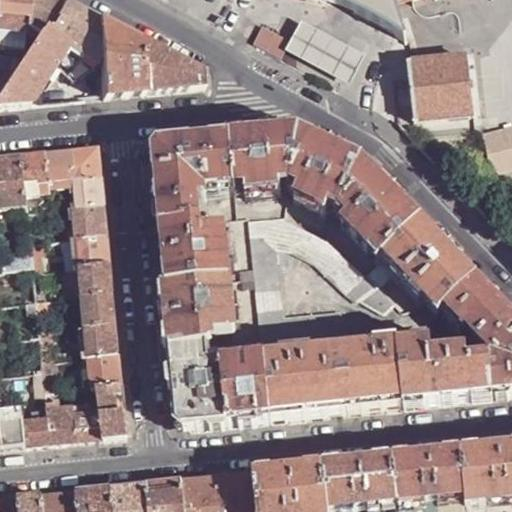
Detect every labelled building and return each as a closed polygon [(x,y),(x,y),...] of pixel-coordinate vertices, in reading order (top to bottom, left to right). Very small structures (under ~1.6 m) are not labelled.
[(0,0),(0,32),(28,34),(28,30),(30,0),(0,0)] [(30,0),(28,30),(43,37),(47,31),(51,33),(51,32),(55,20),(54,19),(66,2),(59,0),(30,0)] [(315,0),(348,10),(382,25),(409,42),(411,42),(403,20),(395,0),(315,0)] [(395,0),(403,20),(440,9),(442,15),(465,9),(463,2),(470,0),(395,0)] [(87,14),(66,2),(54,19),(55,20),(51,32),(68,46),(67,48),(97,67),(103,61),(100,20),(87,14)] [(205,91),(203,75),(173,60),(121,32),(100,20),(103,61),(106,101),(161,95),(205,91)] [(365,54),(301,20),(285,50),(349,83),(365,54)] [(0,111),(18,110),(29,109),(54,71),(67,48),(68,46),(51,32),(51,33),(47,31),(43,37),(26,61),(0,99),(0,111)] [(14,48),(13,59),(26,61),(26,50),(14,48)] [(106,101),(103,61),(97,67),(67,48),(54,71),(75,102),(76,104),(80,103),(80,101),(84,101),(84,103),(106,101)] [(0,99),(26,61),(13,59),(0,57),(0,99)] [(470,59),(410,65),(412,83),(416,125),(476,119),(470,59)] [(54,71),(29,109),(76,104),(75,102),(54,71)] [(511,170),(511,130),(487,137),(496,175),(511,170)] [(230,138),(236,191),(246,190),(247,198),(283,195),(283,186),(292,186),(301,132),(261,135),(230,138)] [(301,132),(292,186),(301,189),(296,201),(329,216),(334,205),(343,209),(365,161),(331,145),(301,132)] [(236,191),(230,138),(195,141),(168,143),(152,163),(158,229),(200,225),(201,224),(198,195),(236,191)] [(99,150),(73,152),(76,180),(102,177),(100,160),(99,150)] [(56,154),(47,155),(50,182),(51,183),(76,180),(73,152),(56,154)] [(34,157),(22,158),(25,198),(40,196),(38,184),(50,182),(47,155),(34,157)] [(0,210),(26,208),(26,205),(25,198),(22,158),(5,160),(0,160),(0,210)] [(392,189),(365,161),(343,209),(342,211),(350,219),(342,227),(371,256),(375,253),(383,261),(384,260),(424,222),(392,189)] [(102,177),(76,180),(78,199),(80,208),(105,205),(103,188),(102,177)] [(76,180),(51,183),(51,190),(72,188),(73,200),(78,199),(76,180)] [(38,184),(40,196),(52,195),(51,190),(51,183),(50,182),(38,184)] [(52,202),(54,211),(75,209),(80,208),(78,199),(73,200),(52,202)] [(52,202),(26,205),(26,208),(27,215),(37,214),(54,211),(52,202)] [(108,235),(105,205),(80,208),(75,209),(78,239),(108,235)] [(27,215),(30,245),(38,244),(39,244),(37,214),(27,215)] [(371,336),(369,321),(343,317),(342,313),(286,318),(279,250),(293,252),(317,264),(349,295),(359,302),(362,301),(387,315),(398,307),(369,275),(367,276),(329,240),(286,219),(287,217),(251,221),(263,346),(371,336)] [(424,222),(384,260),(428,307),(440,319),(446,313),(479,280),(474,275),(438,236),(424,222)] [(227,232),(200,234),(200,225),(158,229),(160,248),(164,248),(164,254),(162,254),(162,261),(163,266),(165,266),(166,272),(163,273),(164,290),(233,282),(227,232)] [(78,239),(81,270),(111,266),(109,247),(108,235),(78,239)] [(42,273),(38,244),(30,245),(31,259),(33,270),(33,275),(42,273)] [(31,259),(2,262),(2,265),(3,273),(23,271),(33,270),(31,259)] [(81,270),(84,299),(114,295),(112,280),(111,266),(81,270)] [(24,280),(34,279),(33,275),(33,270),(23,271),(24,280)] [(45,303),(42,273),(33,275),(34,279),(35,294),(36,304),(45,303)] [(511,314),(479,280),(446,313),(468,335),(470,333),(498,362),(492,368),(495,402),(511,400),(511,314)] [(168,325),(170,351),(209,348),(211,347),(216,345),(215,340),(238,337),(233,282),(164,290),(168,325)] [(36,304),(35,294),(25,295),(27,305),(36,304)] [(83,299),(87,330),(117,326),(115,312),(114,295),(84,299),(83,299)] [(50,333),(47,303),(45,303),(36,304),(40,334),(50,333)] [(118,339),(117,326),(87,330),(86,330),(89,359),(120,356),(118,339)] [(50,333),(40,334),(40,339),(41,350),(42,362),(43,364),(53,363),(50,333)] [(31,340),(32,350),(41,350),(40,339),(31,340)] [(495,402),(492,368),(491,364),(470,366),(469,357),(434,359),(433,347),(400,350),(407,410),(453,406),(495,402)] [(229,429),(223,362),(210,363),(209,348),(170,351),(177,416),(196,432),(211,431),(229,429)] [(379,413),(407,410),(400,350),(400,348),(342,354),(348,416),(379,413)] [(342,354),(265,362),(271,424),(308,420),(348,416),(342,354)] [(89,359),(92,390),(98,389),(123,386),(121,369),(120,356),(89,359)] [(264,358),(223,362),(229,429),(257,426),(271,424),(265,362),(264,358)] [(33,363),(35,374),(43,374),(43,364),(42,362),(33,363)] [(53,363),(43,364),(43,374),(45,394),(56,393),(53,363)] [(37,413),(47,412),(45,394),(43,374),(35,374),(34,375),(37,413)] [(123,386),(98,389),(101,415),(101,416),(126,413),(124,399),(123,386)] [(75,418),(74,411),(75,410),(75,409),(73,408),(72,409),(47,412),(48,421),(50,449),(68,447),(78,445),(75,418)] [(101,416),(104,443),(121,441),(128,440),(126,413),(101,416)] [(0,417),(0,425),(13,424),(12,416),(0,417)] [(101,416),(75,418),(78,445),(92,444),(104,443),(101,416)] [(48,421),(24,423),(27,451),(40,450),(50,449),(48,421)] [(27,451),(24,423),(13,424),(0,425),(0,437),(2,454),(17,452),(27,451)] [(511,450),(477,455),(463,456),(468,502),(469,510),(488,508),(487,501),(511,498),(511,450)] [(393,463),(399,509),(468,502),(463,456),(448,458),(405,462),(393,463)] [(323,471),(327,511),(376,511),(399,509),(393,463),(383,465),(336,470),(323,471)] [(257,511),(327,511),(323,471),(308,473),(263,477),(253,478),(257,511)] [(222,511),(257,511),(253,478),(230,481),(219,482),(222,511)] [(197,484),(184,486),(186,511),(222,511),(219,482),(197,484)] [(162,488),(147,490),(149,511),(186,511),(184,486),(162,488)] [(114,511),(149,511),(147,490),(125,492),(112,493),(114,511)] [(95,495),(78,497),(79,511),(114,511),(112,493),(95,495)] [(59,499),(43,500),(43,511),(79,511),(78,497),(59,499)] [(29,502),(20,503),(20,511),(43,511),(43,500),(29,502)] [(398,511),(469,511),(469,510),(468,502),(399,509),(398,511)] [(4,504),(0,504),(0,511),(20,511),(20,503),(4,504)]
